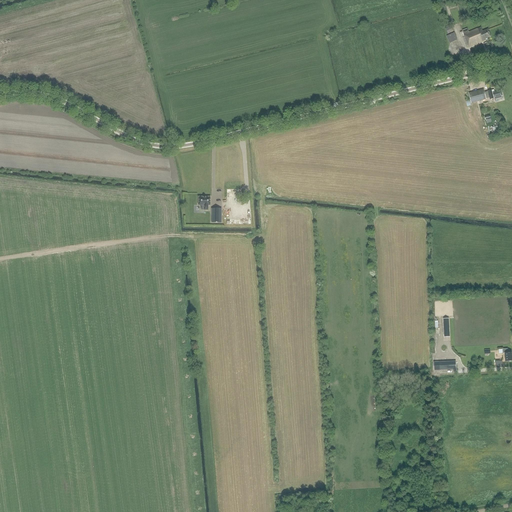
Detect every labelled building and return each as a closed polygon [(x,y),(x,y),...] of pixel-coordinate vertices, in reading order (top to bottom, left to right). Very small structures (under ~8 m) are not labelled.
[(454,32),(452,29),(451,25),(445,27),(447,31),(448,34),(454,32)] [(487,38),(491,37),(488,29),(483,32),(481,27),(469,32),(468,29),(462,31),(469,47),(486,40),(487,43),(484,44),(485,47),(490,45),(487,38)] [(455,33),(454,33),(448,35),(447,36),(450,43),(458,40),(455,33)] [(502,97),(501,91),(494,93),(494,90),(492,90),(488,91),(488,92),(485,93),(484,90),(470,94),(472,102),(486,99),(486,98),(490,97),(490,100),(495,98),(495,101),(502,99),(502,97)] [(209,205),(209,197),(204,197),(202,197),(197,197),(197,205),(203,205),(203,210),(207,210),(207,205),(209,205)] [(221,209),(211,209),(210,222),(220,222),(221,209)] [(506,362),(511,361),(511,353),(508,353),(508,349),(503,349),(503,353),(505,353),(506,362)] [(457,371),(456,362),(440,363),(440,371),(457,371)]
